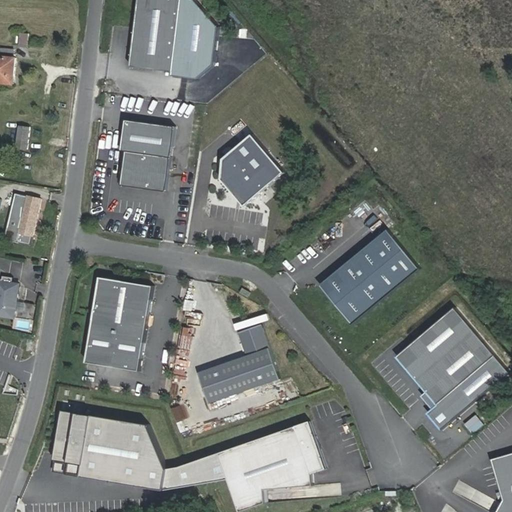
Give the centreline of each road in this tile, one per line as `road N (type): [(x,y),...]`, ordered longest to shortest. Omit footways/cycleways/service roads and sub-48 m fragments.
road 1 (unclassified): [(67,239),(249,269),(424,460)]
road 2 (tertiary): [(0,502),(38,387),(67,239)]
road 3 (tertiary): [(67,239),(97,0)]
